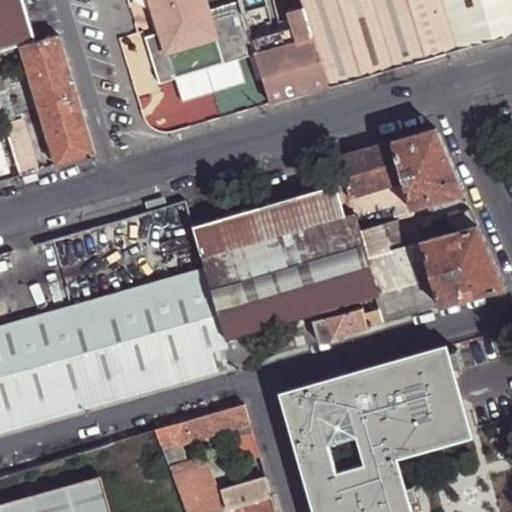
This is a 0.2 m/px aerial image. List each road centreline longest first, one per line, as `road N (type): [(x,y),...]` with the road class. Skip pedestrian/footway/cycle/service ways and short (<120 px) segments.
road 1 (residential): [(115,181),(443,85)]
road 2 (residential): [(511,300),(253,378)]
road 3 (residential): [(253,378),(0,450)]
road 4 (residential): [(57,0),(115,181)]
road 5 (residential): [(443,85),(511,241)]
road 6 (residential): [(293,511),(253,378)]
